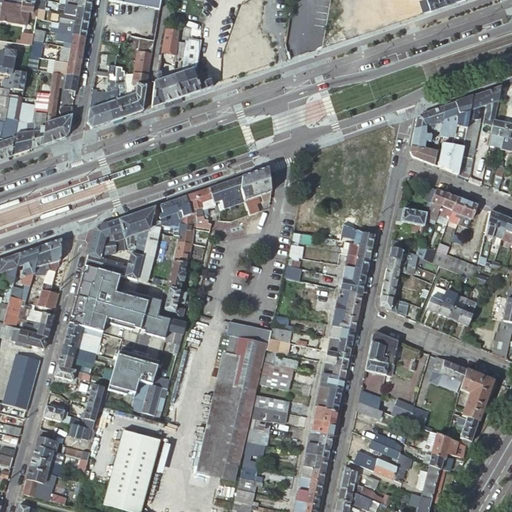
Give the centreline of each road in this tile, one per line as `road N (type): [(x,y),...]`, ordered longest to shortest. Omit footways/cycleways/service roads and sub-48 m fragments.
road 1 (residential): [(6,511),(84,214)]
road 2 (secondary): [(511,27),(287,98)]
road 3 (secondary): [(84,214),(291,142)]
road 4 (unclassified): [(274,237),(255,324),(215,315),(234,239)]
road 5 (residential): [(326,511),(364,318)]
road 6 (residential): [(78,170),(75,146),(102,0)]
road 7 (residential): [(364,318),(396,163)]
road 8 (residential): [(364,318),(507,374)]
road 9 (unclassified): [(166,0),(147,110),(156,143)]
road 10 (secondary): [(287,98),(156,143)]
road 11 (secondary): [(291,142),(410,99)]
road 12 (residential): [(396,163),(511,209)]
